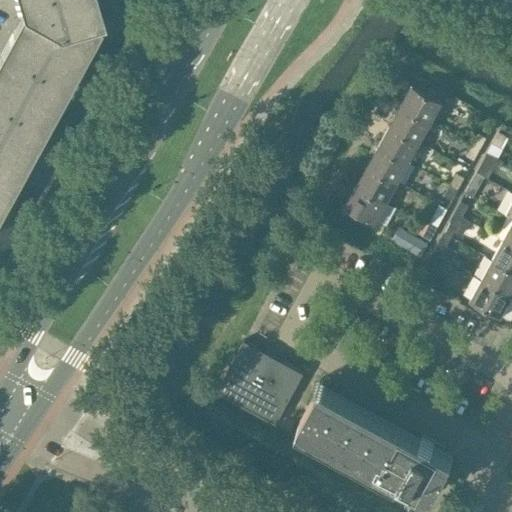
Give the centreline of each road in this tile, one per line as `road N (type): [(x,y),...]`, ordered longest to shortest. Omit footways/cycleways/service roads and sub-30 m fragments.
road 1 (residential): [(511,376),(325,273),(289,337),(492,450)]
road 2 (tertiary): [(32,415),(174,201),(283,0)]
road 3 (tertiary): [(224,0),(0,396)]
road 4 (residential): [(44,423),(200,511)]
